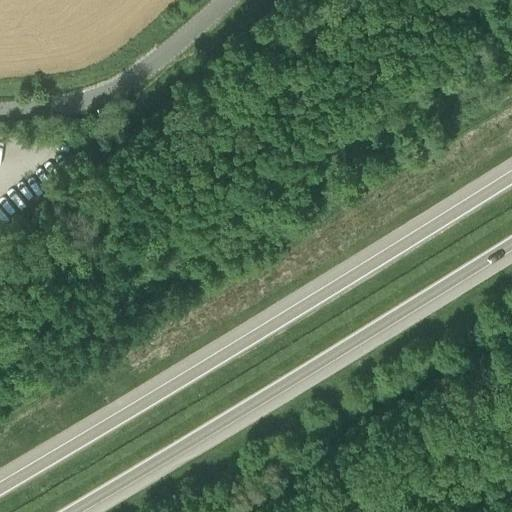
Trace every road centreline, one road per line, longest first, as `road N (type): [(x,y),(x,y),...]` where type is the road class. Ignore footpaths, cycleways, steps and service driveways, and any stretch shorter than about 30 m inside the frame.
road 1 (primary): [(511,176),(0,486)]
road 2 (primary): [(66,511),(511,242)]
road 3 (unclassified): [(0,109),(105,93),(224,0)]
